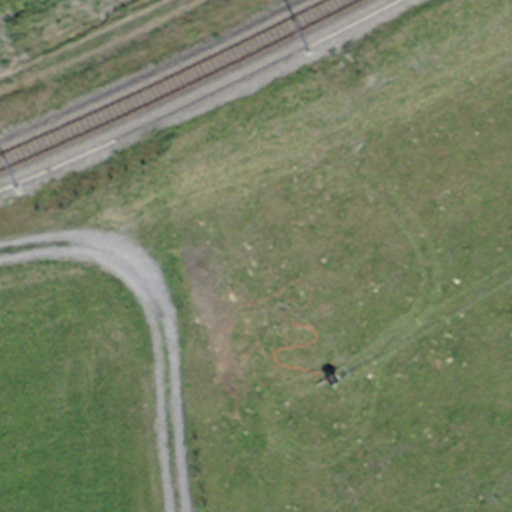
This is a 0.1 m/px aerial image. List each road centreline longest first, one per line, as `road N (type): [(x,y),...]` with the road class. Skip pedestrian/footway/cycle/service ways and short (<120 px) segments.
road 1 (track): [(0,217),(39,268),(137,332),(163,401),(179,511)]
road 2 (track): [(0,62),(123,0)]
